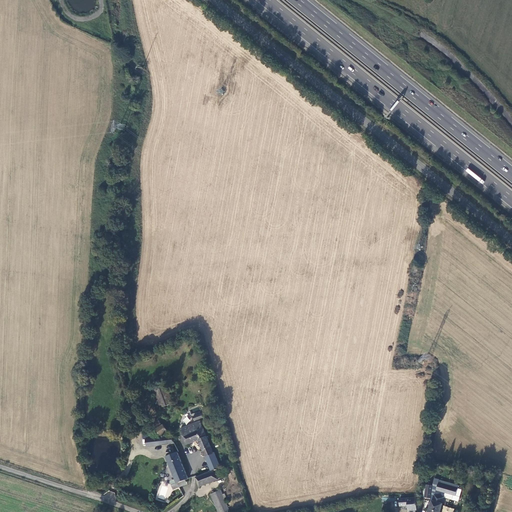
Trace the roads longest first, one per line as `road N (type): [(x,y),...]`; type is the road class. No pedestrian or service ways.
road 1 (tertiary): [(211,0),(511,244)]
road 2 (trunk): [(264,0),(511,200)]
road 3 (trunk): [(511,174),(295,0)]
road 4 (unclassified): [(138,511),(0,465)]
